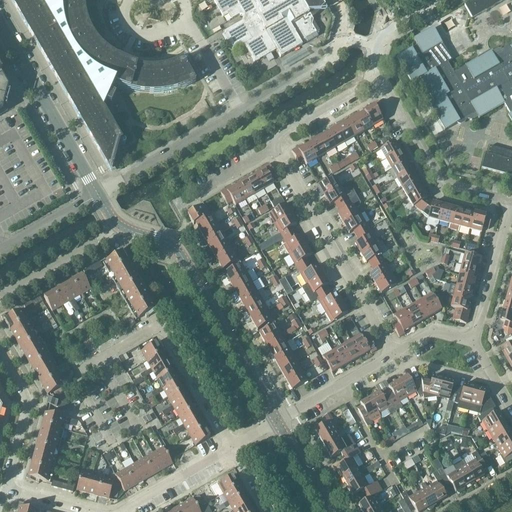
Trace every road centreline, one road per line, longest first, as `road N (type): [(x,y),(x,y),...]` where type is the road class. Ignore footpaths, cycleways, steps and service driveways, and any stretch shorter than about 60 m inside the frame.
road 1 (residential): [(275,147),(278,136),(378,78),(438,177),(509,202)]
road 2 (residential): [(98,196),(329,60),(340,38)]
road 3 (tertiary): [(276,421),(179,253),(121,227)]
road 4 (residential): [(393,353),(275,147)]
road 5 (residential): [(94,511),(5,487),(25,398),(0,351)]
road 6 (tertiary): [(98,196),(0,25)]
road 7 (residential): [(473,342),(509,202)]
road 8 (residential): [(232,448),(160,327)]
road 9 (residential): [(0,295),(121,227)]
road 10 (residential): [(232,448),(121,511)]
